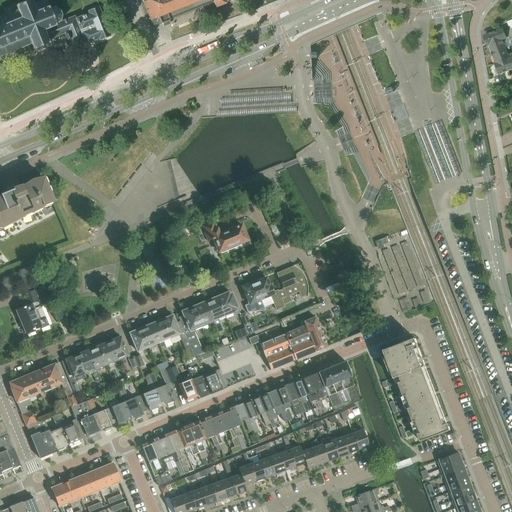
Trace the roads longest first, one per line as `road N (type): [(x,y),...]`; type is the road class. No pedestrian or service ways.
road 1 (secondary): [(0,161),(360,0)]
road 2 (secondary): [(305,10),(0,147)]
road 3 (residential): [(0,374),(305,250)]
road 4 (residential): [(126,441),(369,343)]
road 5 (residential): [(494,511),(423,326),(369,343)]
road 6 (secondary): [(436,3),(473,207)]
road 7 (secondary): [(491,202),(455,0)]
road 8 (residential): [(502,200),(473,36),(487,0)]
